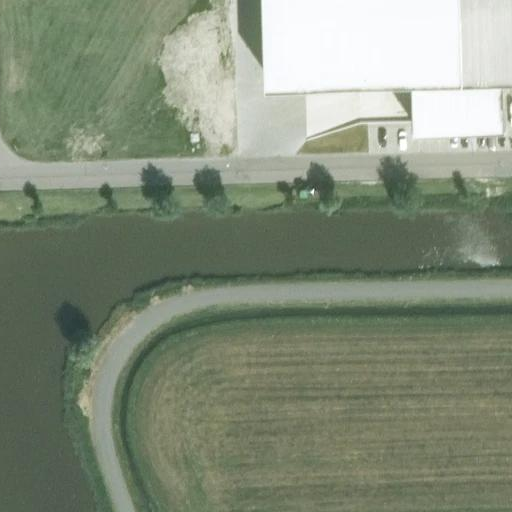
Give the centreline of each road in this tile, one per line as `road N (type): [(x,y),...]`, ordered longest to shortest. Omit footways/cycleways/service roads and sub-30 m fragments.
road 1 (unclassified): [(125,511),(104,443),(102,399),(133,334),(165,311),(217,296),(511,289)]
road 2 (unclassified): [(0,178),(511,164)]
